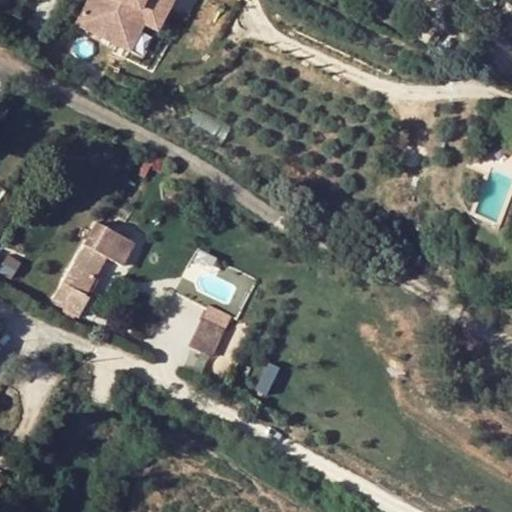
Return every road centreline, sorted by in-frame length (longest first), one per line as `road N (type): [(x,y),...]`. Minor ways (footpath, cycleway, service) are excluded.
road 1 (unknown): [(511,314),(0,44)]
road 2 (unknown): [(412,511),(39,317)]
